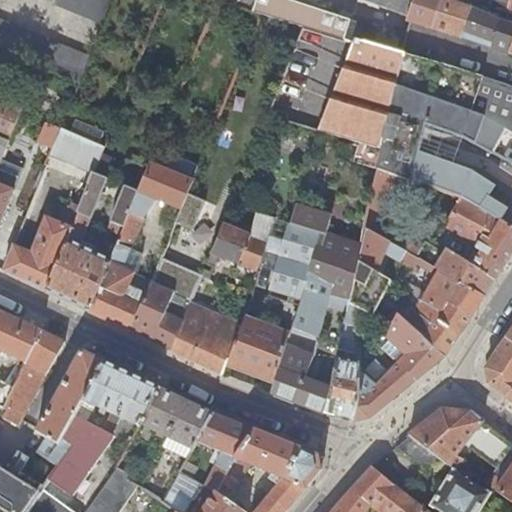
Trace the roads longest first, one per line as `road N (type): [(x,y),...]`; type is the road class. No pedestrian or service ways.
road 1 (residential): [(0,284),(230,396),(345,439),(351,453),(304,511)]
road 2 (residential): [(511,420),(457,367),(511,284)]
